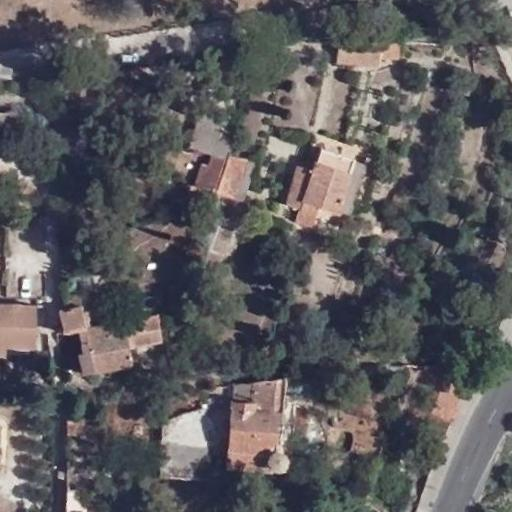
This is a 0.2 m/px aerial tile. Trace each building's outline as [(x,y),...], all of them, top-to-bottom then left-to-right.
[(399,41),(340,37),(339,61),(381,63),(381,58),(398,59),(399,41)] [(471,46),(448,44),(448,45),(448,57),(473,59),(471,47),(471,46)] [(206,144),(224,151),(231,122),(225,121),(227,111),(201,103),(189,138),(206,144)] [(17,108),(0,110),(0,127),(20,125),(18,112),(17,108)] [(216,188),(224,151),(206,144),(194,179),(216,188)] [(317,205),(336,212),(355,158),(321,145),(315,161),(309,159),(306,167),(298,164),(284,202),(298,208),(293,220),(310,225),(317,205)] [(251,156),(224,151),(216,188),(216,192),(242,197),(251,156)] [(77,295),(60,298),(59,298),(60,310),(55,310),(60,333),(76,330),(80,351),(76,352),(80,372),(130,362),(126,344),(122,325),(107,329),(106,329),(83,333),(82,326),(77,295)] [(0,343),(4,344),(33,345),(34,303),(0,302),(0,343)] [(122,325),(157,318),(155,311),(106,321),(107,329),(122,325)] [(160,337),(157,318),(122,325),(126,344),(160,337)] [(106,321),(82,326),(83,333),(106,329),(107,329),(106,321)] [(474,368),(429,361),(413,403),(441,413),(437,427),(438,427),(450,432),(474,368)] [(195,421),(194,471),(229,473),(230,464),(277,467),(285,374),(236,381),(234,407),(205,405),(195,421)] [(441,413),(413,403),(409,417),(437,427),(441,413)] [(65,511),(80,511),(80,486),(66,486),(66,506),(65,511)]
